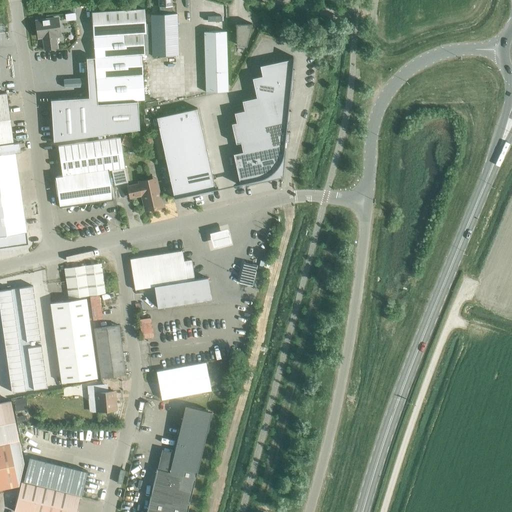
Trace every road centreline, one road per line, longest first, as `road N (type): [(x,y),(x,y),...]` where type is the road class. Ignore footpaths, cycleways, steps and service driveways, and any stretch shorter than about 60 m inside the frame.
road 1 (primary): [(362,511),(494,160)]
road 2 (unknown): [(295,197),(301,69),(290,56),(268,55),(250,69),(224,116),(231,212)]
road 3 (unclassified): [(367,200),(342,372),(308,511)]
road 4 (unclassified): [(108,511),(137,385),(117,239)]
road 5 (unclassified): [(51,255),(15,0)]
road 6 (unclassified): [(384,511),(469,280)]
road 7 (unclassified): [(502,48),(439,54),(398,79),(375,116),(367,200)]
road 8 (unclassified): [(117,239),(325,196)]
